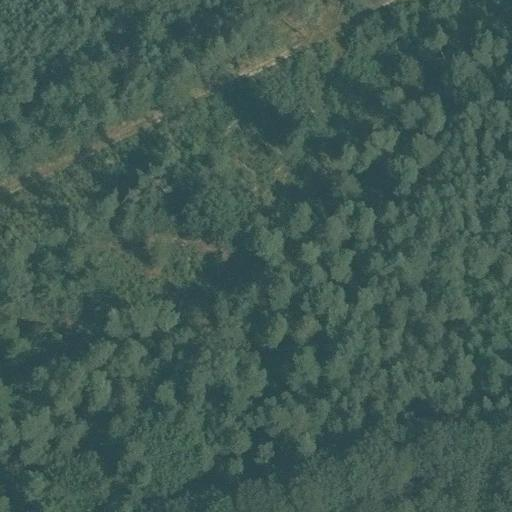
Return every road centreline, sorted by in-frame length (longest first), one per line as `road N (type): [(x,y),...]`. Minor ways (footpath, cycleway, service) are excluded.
road 1 (track): [(74,511),(236,271),(331,86),(338,27)]
road 2 (track): [(398,0),(0,188)]
